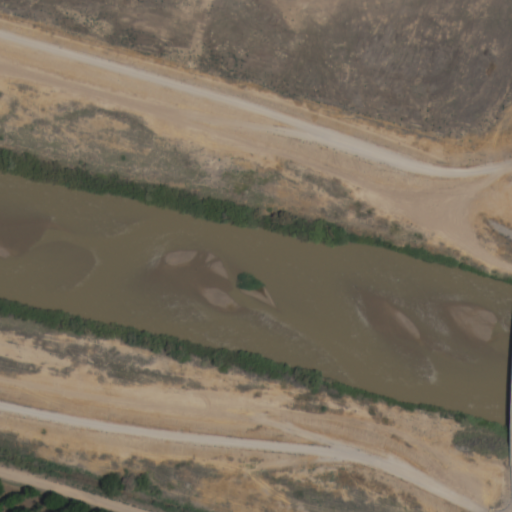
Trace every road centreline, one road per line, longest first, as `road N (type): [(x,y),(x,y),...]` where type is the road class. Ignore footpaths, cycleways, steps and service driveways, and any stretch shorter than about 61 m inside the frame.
road 1 (track): [(511,165),(474,177),(436,169),(0,32)]
road 2 (residential): [(0,409),(90,434),(382,464),(477,511)]
road 3 (track): [(0,472),(124,511)]
